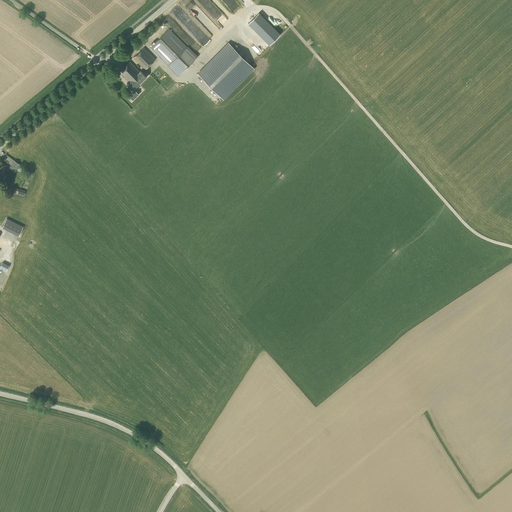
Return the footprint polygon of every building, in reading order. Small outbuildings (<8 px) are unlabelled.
[(193,3),(196,1),(194,0),(190,0),(187,4),(192,9),(196,5),(193,3)] [(203,34),(187,18),(183,23),(199,38),(203,34)] [(187,47),(169,29),(151,47),(169,65),(178,75),(197,57),(187,47)] [(211,30),(196,44),(202,51),(217,36),(211,30)] [(195,42),(190,37),(187,40),(191,45),(195,42)] [(254,66),(229,42),(199,73),(224,98),(254,66)] [(144,70),(156,59),(144,47),(133,58),(144,70)] [(139,72),(130,62),(119,71),(129,82),(128,83),(134,89),(147,77),(141,71),(139,72)] [(132,101),(139,94),(134,90),(131,93),(132,94),(129,97),(132,101)] [(15,172),(19,165),(14,161),(9,167),(15,172)] [(10,220),(7,219),(6,219),(2,228),(6,229),(16,235),(17,235),(19,236),(23,227),(17,224),(10,220)]
